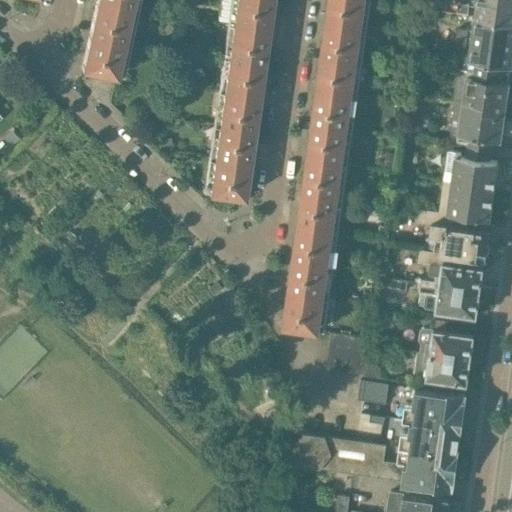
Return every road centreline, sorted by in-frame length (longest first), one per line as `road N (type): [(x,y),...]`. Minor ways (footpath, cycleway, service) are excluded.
road 1 (residential): [(301,0),(271,235),(253,251),(232,249),(212,234),(27,56)]
road 2 (residential): [(511,253),(476,511)]
